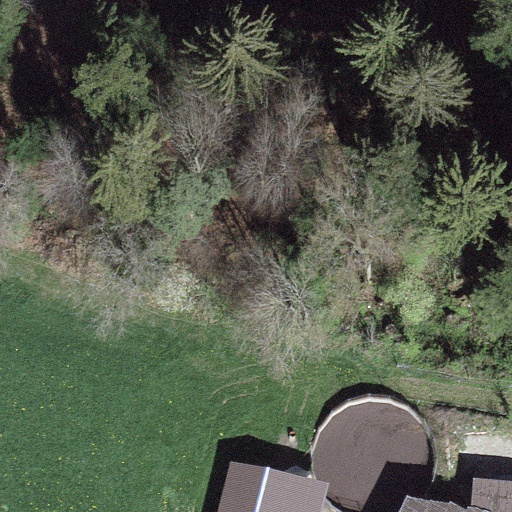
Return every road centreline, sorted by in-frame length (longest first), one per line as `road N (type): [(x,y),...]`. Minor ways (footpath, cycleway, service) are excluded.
road 1 (track): [(511,351),(104,255),(0,210)]
road 2 (track): [(237,0),(302,20),(402,20),(511,1)]
